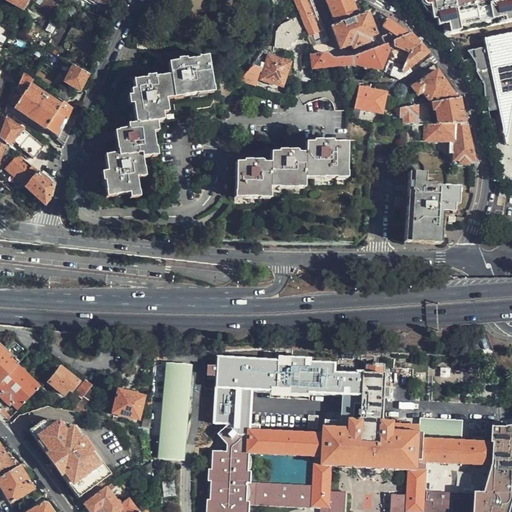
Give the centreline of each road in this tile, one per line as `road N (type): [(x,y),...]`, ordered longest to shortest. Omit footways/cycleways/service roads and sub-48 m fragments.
road 1 (trunk): [(0,312),(181,322),(511,310)]
road 2 (trunk): [(511,291),(205,303)]
road 3 (residential): [(401,5),(472,107),(486,178),(465,259)]
road 4 (residential): [(43,236),(93,88),(134,0)]
road 5 (tertiary): [(43,236),(285,258)]
road 6 (trunk): [(205,303),(0,296)]
road 7 (tertiary): [(285,258),(465,259)]
